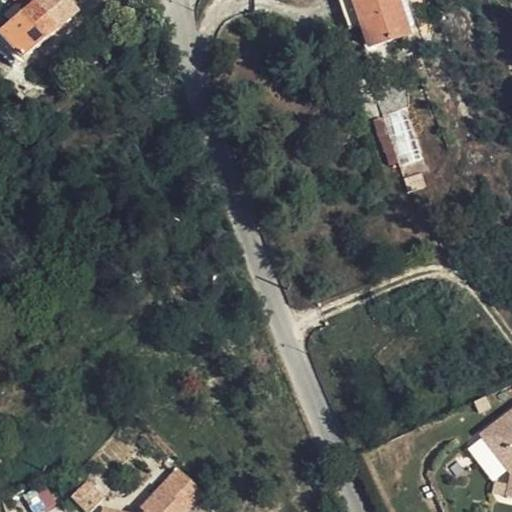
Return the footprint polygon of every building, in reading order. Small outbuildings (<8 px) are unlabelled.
[(0,38),(15,26),(27,43),(60,18),(45,0),(31,0),(0,24),(0,38)] [(379,56),(366,0),(325,9),(328,22),(332,37),(339,35),(346,63),(379,56)] [(397,0),(366,0),(379,56),(394,52),(391,36),(403,32),(397,0)] [(0,65),(27,43),(15,26),(0,38),(0,65)] [(373,117),(385,166),(399,163),(406,191),(428,185),(409,108),(373,117)] [(511,401),(470,434),(501,472),(497,495),(511,498),(511,401)] [(69,496),(84,511),(89,511),(106,497),(89,478),(69,496)] [(25,492),(29,511),(37,511),(56,508),(51,487),(25,492)] [(157,511),(140,498),(115,511),(157,511)]
